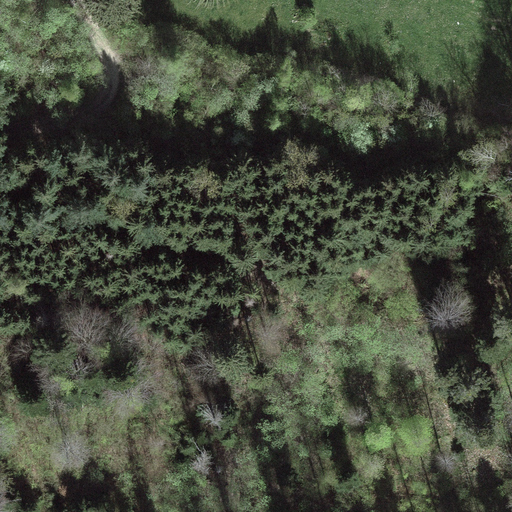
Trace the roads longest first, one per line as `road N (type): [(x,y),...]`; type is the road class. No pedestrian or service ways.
road 1 (track): [(0,194),(233,262),(304,292),(337,327)]
road 2 (track): [(72,0),(105,81),(96,99),(0,134)]
